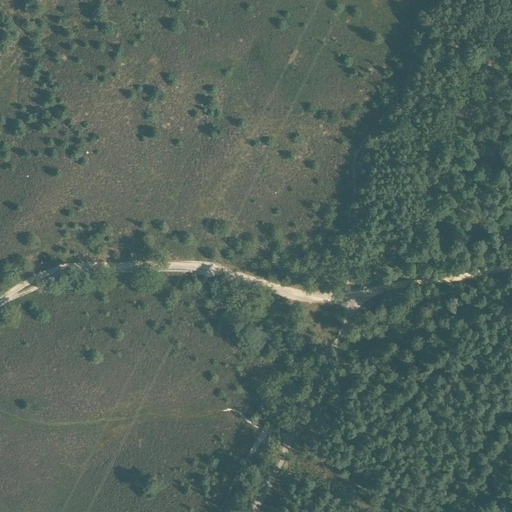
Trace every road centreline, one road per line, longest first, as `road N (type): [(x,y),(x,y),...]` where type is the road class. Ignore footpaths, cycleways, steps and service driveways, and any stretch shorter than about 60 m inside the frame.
road 1 (track): [(0,299),(80,265),(203,267),(299,294),(354,297)]
road 2 (unknown): [(348,282),(206,238),(84,242),(0,270)]
road 3 (unknown): [(344,326),(257,511)]
road 4 (unknown): [(511,260),(403,275),(354,297)]
road 5 (track): [(354,297),(511,266)]
